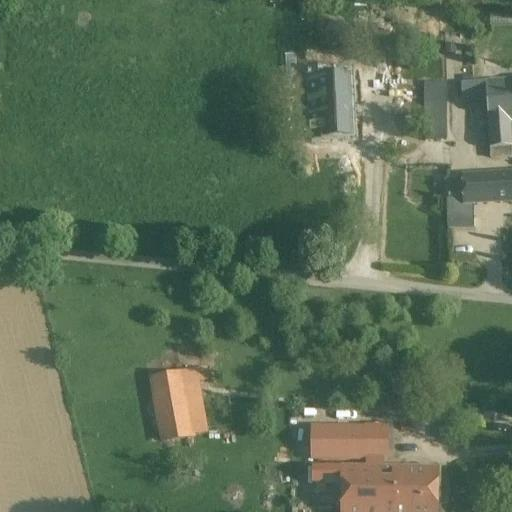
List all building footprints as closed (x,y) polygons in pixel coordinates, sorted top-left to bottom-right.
[(345,79),(309,81),(311,137),(347,136),(345,79)] [(511,82),(486,84),(487,104),(488,125),(490,151),(511,150),(510,129),(511,128),(511,82)] [(486,84),(463,85),(464,105),(487,104),(486,84)] [(447,85),(425,85),(425,122),(441,122),(441,142),(446,142),(446,86),(447,85)] [(441,122),(425,122),(425,142),(441,142),(441,122)] [(511,153),(511,150),(490,151),(491,160),(511,158),(511,153)] [(511,176),(463,180),(464,202),(464,205),(473,205),(511,202),(511,176)] [(464,202),(463,181),(446,182),(447,203),(464,202)] [(464,202),(447,203),(448,232),(474,232),(473,205),(464,205),(464,202)] [(182,376),(151,381),(161,445),(193,440),(185,395),(182,376)] [(198,393),(185,395),(193,440),(206,438),(198,393)] [(365,431),(314,431),(314,462),(365,462),(365,431)] [(387,432),(365,431),(365,462),(387,462),(387,432)] [(341,470),(314,470),(314,487),(341,487),(341,470)] [(394,511),(394,471),(341,470),(341,487),(340,511),(394,511)] [(437,511),(438,471),(394,471),(394,511),(437,511)]
